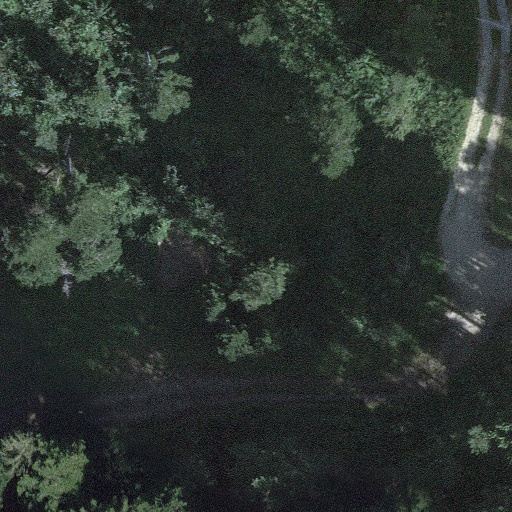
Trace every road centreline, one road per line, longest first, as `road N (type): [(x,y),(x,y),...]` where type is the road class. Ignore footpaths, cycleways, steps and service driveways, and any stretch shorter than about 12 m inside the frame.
road 1 (track): [(0,435),(161,401),(407,385),(462,339),(494,279)]
road 2 (track): [(511,270),(494,279),(466,271),(459,254),(492,80),(492,0)]
